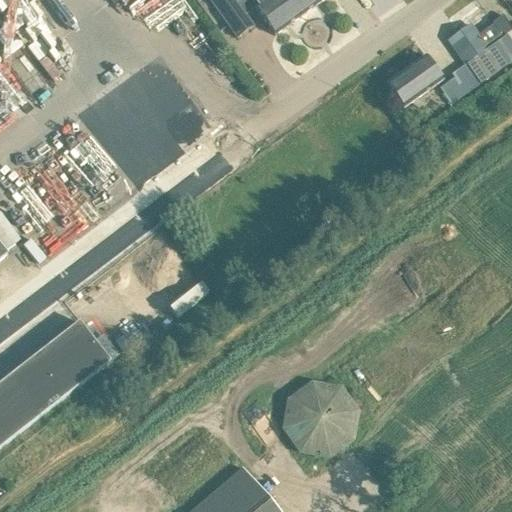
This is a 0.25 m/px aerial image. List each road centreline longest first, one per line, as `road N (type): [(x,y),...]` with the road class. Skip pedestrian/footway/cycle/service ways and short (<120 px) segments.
road 1 (unclassified): [(0,331),(434,0)]
road 2 (unknown): [(196,181),(69,0)]
